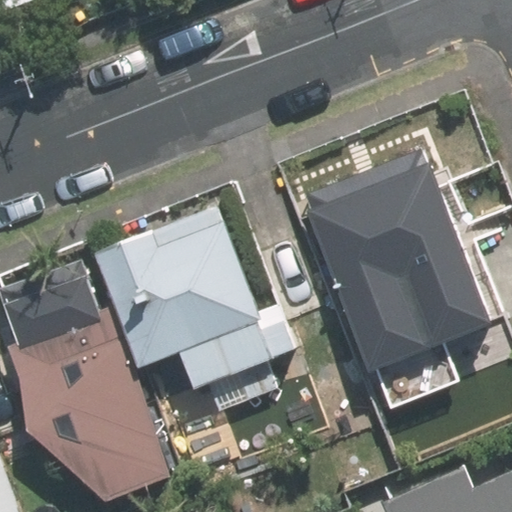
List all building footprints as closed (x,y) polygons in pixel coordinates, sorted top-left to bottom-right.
[(475,103),(449,112),(468,160),(495,150),(475,103)] [(322,214),(262,238),(327,402),(388,376),(385,369),(502,322),(476,259),(484,255),(448,164),(440,167),(429,143),(312,190),(322,214)] [(268,310),(227,209),(106,257),(152,372),(192,355),(206,389),(214,386),(226,413),(280,391),(268,365),(298,352),(280,306),(268,310)] [(511,209),(486,220),(511,284),(511,209)] [(136,381),(88,261),(2,297),(50,416),(136,381)] [(0,511),(40,511),(63,503),(32,427),(0,440),(0,511)] [(511,511),(511,475),(480,489),(471,469),(397,501),(401,511),(511,511)]
